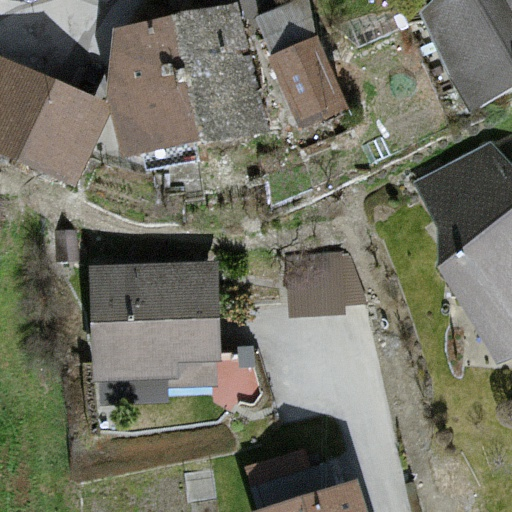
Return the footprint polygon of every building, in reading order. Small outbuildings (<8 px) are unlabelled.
[(511,0),(439,0),(427,12),(469,104),(511,78),(511,0)] [(239,2),(114,29),(104,99),(109,113),(120,157),(198,141),(270,134),(239,2)] [(309,4),(255,25),(302,146),(355,125),(309,4)] [(104,99),(0,59),(0,152),(74,185),(109,113),(104,99)] [(511,172),(489,146),(420,181),(444,265),(498,369),(511,362),(511,172)] [(293,304),(363,301),(360,237),(290,240),(293,304)] [(218,265),(85,273),(92,395),(225,387),(218,265)] [(363,511),(357,490),(282,511),(363,511)]
